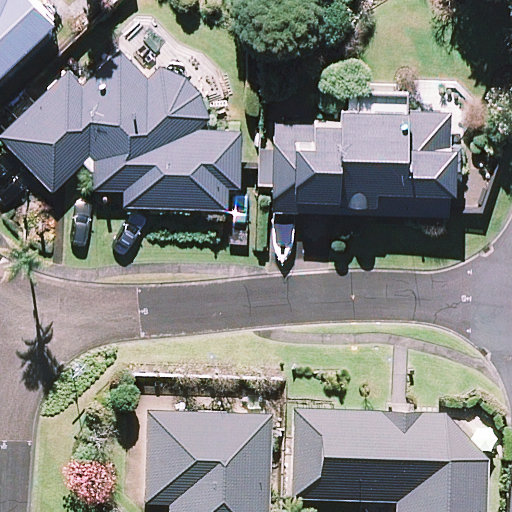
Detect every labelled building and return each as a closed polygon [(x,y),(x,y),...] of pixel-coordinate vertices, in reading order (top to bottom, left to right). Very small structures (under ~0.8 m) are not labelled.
[(0,0),(0,72),(55,16),(43,0),(0,0)] [(212,105),(140,22),(81,74),(69,62),(0,125),(0,127),(51,184),(84,157),(123,198),(227,202),(230,178),(240,179),(242,121),(200,118),(212,105)] [(496,138),(458,137),(459,104),(406,103),(407,91),(346,89),(345,104),(315,103),(315,113),(275,112),(275,121),(267,121),(266,143),(259,143),(258,180),(274,181),(272,203),(297,203),(298,182),(341,183),(340,191),(379,192),(379,206),(452,208),(494,209),(496,138)] [(263,511),(267,411),(144,406),(141,496),(166,497),(164,511),(263,511)] [(479,511),(481,456),(444,409),(292,406),(290,495),(394,497),(393,511),(479,511)]
